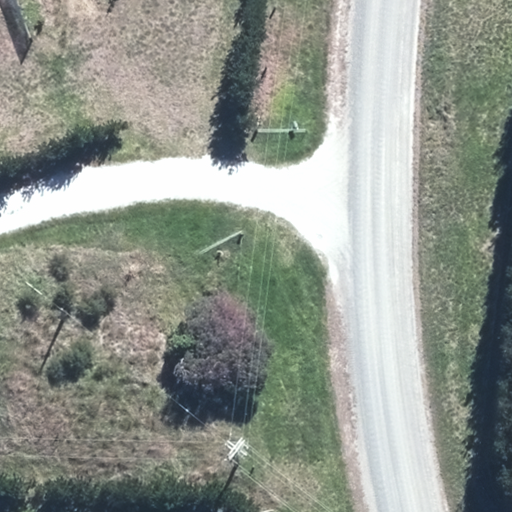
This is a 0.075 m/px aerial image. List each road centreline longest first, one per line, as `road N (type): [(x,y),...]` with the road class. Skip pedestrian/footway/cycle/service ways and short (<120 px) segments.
road 1 (unclassified): [(379,0),(395,511)]
road 2 (track): [(130,511),(0,487)]
